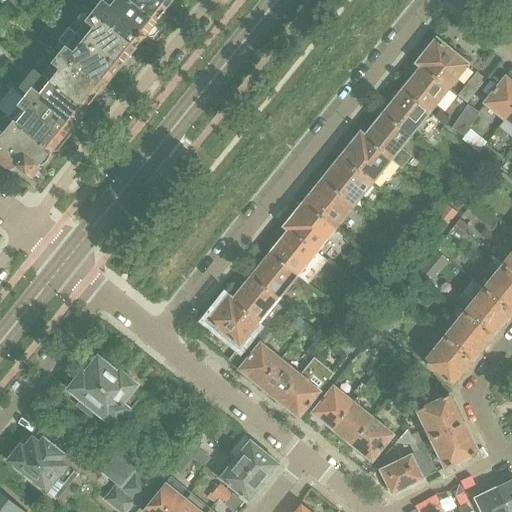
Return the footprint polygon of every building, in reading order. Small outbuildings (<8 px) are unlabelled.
[(130,0),(103,0),(94,12),(136,46),(156,21),(130,0)] [(130,0),(156,21),(172,0),(130,0)] [(94,12),(77,33),(119,67),(136,46),(94,12)] [(66,46),(60,54),(102,87),(119,67),(77,33),(76,33),(69,27),(59,40),(66,46)] [(418,63),(423,67),(449,88),(469,64),(437,39),(418,63)] [(36,70),(43,75),(43,74),(85,108),(102,87),(60,54),(53,62),(47,57),(36,70)] [(423,67),(403,91),(430,112),(449,88),(423,67)] [(465,101),(484,76),(477,71),(458,95),(465,101)] [(43,75),(26,95),(68,129),(85,108),(43,74),(43,75)] [(485,103),(505,119),(511,109),(511,81),(506,77),(485,103)] [(16,86),(0,105),(0,108),(51,150),(68,129),(26,95),(20,102),(18,100),(24,93),(16,86)] [(403,91),(384,114),(411,136),(430,112),(403,91)] [(452,128),(465,136),(480,112),(467,104),(452,128)] [(0,159),(9,167),(18,165),(31,176),(51,150),(0,108),(0,159)] [(439,110),(434,116),(445,124),(446,123),(450,118),(439,110)] [(384,114),(366,137),(392,159),(402,167),(412,155),(402,147),(411,136),(384,114)] [(361,134),(342,157),(373,182),(392,159),(366,137),(361,134)] [(486,141),(478,151),(484,156),(492,146),(486,141)] [(342,157),(323,180),(355,205),(373,182),(342,157)] [(475,188),(484,177),(474,170),(466,181),(475,188)] [(323,180),(305,204),(336,229),(355,205),(323,180)] [(447,191),(442,197),(457,210),(465,201),(456,193),(453,197),(447,191)] [(438,235),(457,210),(447,202),(428,227),(438,235)] [(286,227),(290,230),(317,252),(318,250),(336,229),(305,204),(286,227)] [(468,227),(459,219),(455,224),(464,231),(468,227)] [(460,236),(464,231),(455,224),(452,228),(451,229),(460,236)] [(290,230),(271,254),(298,276),(298,275),(308,284),(329,259),(318,250),(317,252),(290,230)] [(410,245),(423,255),(433,241),(420,231),(410,245)] [(391,266),(405,277),(418,261),(404,249),(391,266)] [(271,254),(252,278),(279,299),(298,276),(271,254)] [(421,269),(432,278),(440,269),(429,260),(421,269)] [(511,270),(504,264),(484,287),(511,309),(511,270)] [(252,278),(233,301),(260,322),(279,299),(252,278)] [(384,299),(392,289),(381,280),(373,290),(384,299)] [(511,309),(484,287),(464,312),(493,335),(511,311),(511,309)] [(260,322),(233,301),(229,297),(210,320),(241,346),(260,322)] [(378,306),(384,311),(392,302),(388,299),(386,297),(378,306)] [(368,309),(357,323),(368,332),(379,318),(368,309)] [(288,310),(279,320),(288,329),(290,326),(297,319),(288,310)] [(464,312),(445,336),(473,359),(493,335),(464,312)] [(290,326),(300,334),(308,325),(299,317),(297,319),(290,326)] [(397,323),(389,317),(382,326),(390,332),(397,323)] [(368,332),(357,323),(347,334),(355,340),(349,348),(352,351),(368,332)] [(378,335),(368,347),(381,359),(392,347),(378,335)] [(473,359),(445,336),(425,361),(453,384),(473,359)] [(311,359),(320,348),(313,342),(304,353),(311,359)] [(240,368),(260,385),(281,359),(261,343),(240,368)] [(301,375),(280,401),(300,417),(320,391),(309,382),(324,364),(321,362),(328,354),(320,348),(311,359),(299,374),(301,375)] [(72,387),(70,389),(115,426),(128,409),(130,410),(143,394),(136,388),(138,385),(120,371),(118,373),(99,358),(86,374),(84,373),(83,374),(78,375),(73,382),(72,387)] [(281,359),(260,385),(280,401),(301,375),(299,374),(281,359)] [(404,367),(411,372),(417,364),(411,359),(404,367)] [(313,413),(333,429),(354,403),(334,386),(313,413)] [(418,410),(432,439),(465,422),(451,394),(418,410)] [(354,403),(333,429),(353,445),(374,418),(354,403)] [(374,418),(353,445),(372,461),(394,434),(374,418)] [(465,422),(432,439),(446,467),(479,451),(465,422)] [(212,425),(205,435),(211,440),(218,430),(212,425)] [(411,434),(417,446),(424,443),(418,431),(411,434)] [(244,434),(228,454),(264,483),(280,464),(244,434)] [(193,457),(205,467),(211,459),(199,449),(203,444),(196,438),(186,451),(193,457)] [(21,447),(10,461),(31,478),(29,481),(39,490),(42,487),(46,490),(58,500),(78,474),(74,471),(60,460),(61,459),(63,455),(45,440),(42,443),(40,445),(33,439),(24,450),(21,447)] [(417,446),(419,449),(425,462),(432,459),(424,443),(417,446)] [(140,464),(116,445),(98,469),(116,483),(137,501),(141,504),(164,476),(163,475),(170,466),(159,457),(146,473),(140,468),(140,464)] [(410,454),(411,455),(381,470),(392,493),(437,470),(432,459),(425,462),(419,449),(410,454)] [(186,451),(172,468),(179,474),(193,457),(186,451)] [(264,483),(228,454),(214,471),(250,501),(264,483)] [(143,511),(144,511),(177,511),(192,494),(170,477),(143,511)] [(511,511),(511,481),(498,488),(509,511),(511,511)] [(221,482),(212,494),(218,499),(228,488),(221,482)] [(128,511),(137,501),(116,483),(104,499),(119,511),(128,511)] [(234,493),(228,488),(218,499),(225,505),(234,493)] [(478,498),(484,511),(509,511),(498,488),(478,498)] [(0,511),(27,511),(0,490),(0,511)] [(192,494),(177,511),(209,511),(211,510),(192,494)]
